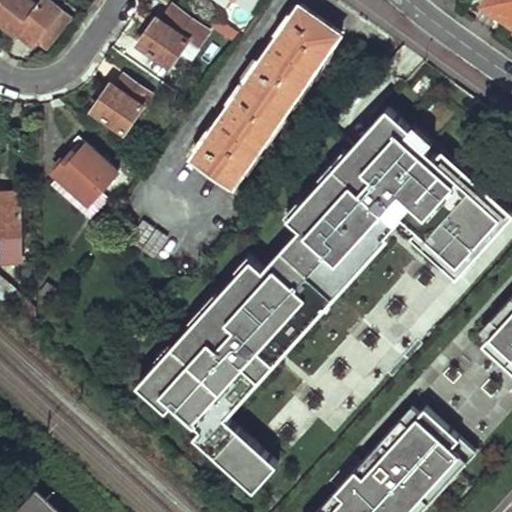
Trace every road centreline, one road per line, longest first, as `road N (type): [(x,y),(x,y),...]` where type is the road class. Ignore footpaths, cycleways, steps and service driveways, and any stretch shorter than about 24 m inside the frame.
road 1 (residential): [(0,68),(36,81),(60,74),(119,0)]
road 2 (tertiary): [(511,78),(405,0)]
